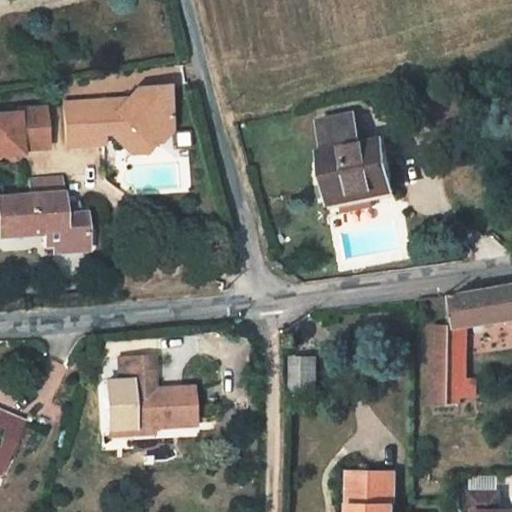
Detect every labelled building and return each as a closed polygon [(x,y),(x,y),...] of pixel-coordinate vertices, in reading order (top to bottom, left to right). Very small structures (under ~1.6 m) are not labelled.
[(64,100),(66,143),(102,142),(102,123),(112,123),(112,135),(122,143),(159,142),(170,129),(169,87),(137,88),(119,105),(112,98),(64,100)] [(0,115),(0,156),(20,156),(19,151),(45,150),(43,110),(16,111),(16,115),(0,115)] [(353,113),(317,119),(331,201),(345,199),(345,194),(390,186),(382,138),(358,142),(353,113)] [(148,152),(159,142),(122,143),(130,152),(148,152)] [(0,232),(43,231),(44,245),(52,245),(52,251),(85,249),(85,229),(76,230),(62,231),(62,220),(60,178),(33,178),(33,193),(0,194),(0,232)] [(76,220),(62,220),(62,231),(76,230),(76,220)] [(511,287),(507,289),(443,300),(446,314),(443,315),(444,332),(458,330),(511,317),(511,287)] [(458,330),(444,332),(444,358),(459,359),(458,330)] [(444,332),(425,332),(425,407),(445,407),(444,358),(444,332)] [(282,333),(282,346),(296,346),(296,333),(282,333)] [(459,359),(444,358),(445,407),(453,407),(454,399),(459,400),(464,399),(466,397),(468,392),(468,388),(465,385),(462,383),(459,382),(459,359)] [(317,392),(316,360),(291,361),(291,392),(317,392)] [(199,424),(196,392),(157,394),(156,362),(122,363),(123,386),(108,387),(111,434),(139,434),(139,426),(199,424)] [(0,414),(0,477),(0,478),(26,425),(0,414)] [(348,475),(346,511),(392,511),(393,474),(348,475)] [(497,492),(468,493),(467,511),(511,511),(507,511),(506,511),(496,511),(497,511),(497,492)]
